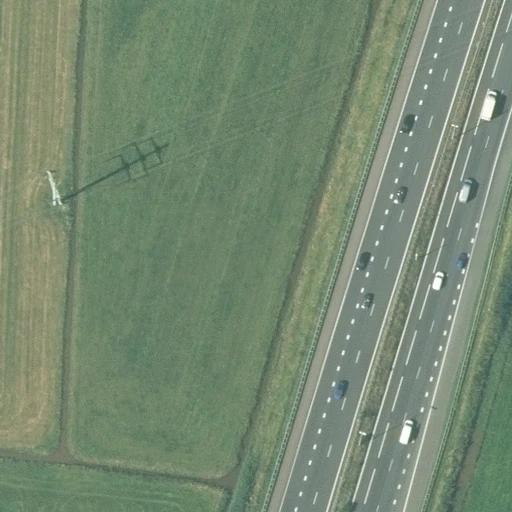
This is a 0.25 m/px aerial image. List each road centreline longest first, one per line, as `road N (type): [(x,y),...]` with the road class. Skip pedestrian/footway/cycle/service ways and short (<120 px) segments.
road 1 (motorway): [(469,0),(311,511)]
road 2 (motorway): [(370,511),(511,41)]
